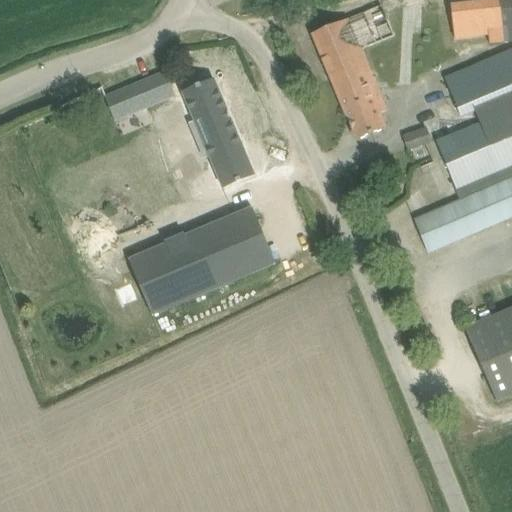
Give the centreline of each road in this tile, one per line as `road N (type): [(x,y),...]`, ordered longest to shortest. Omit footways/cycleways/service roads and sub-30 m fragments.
road 1 (unclassified): [(462,511),(260,56),(246,37),(180,12)]
road 2 (residential): [(0,97),(150,43),(180,12)]
